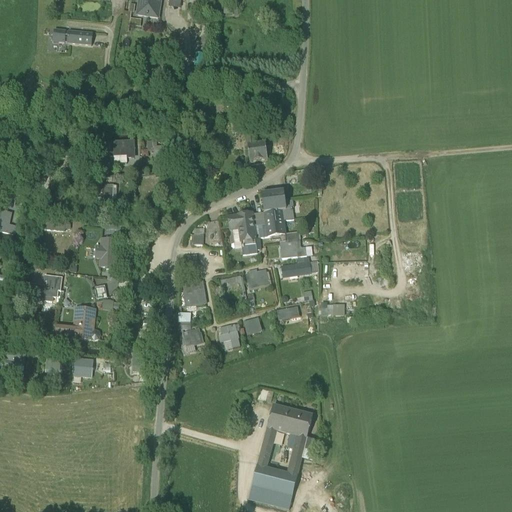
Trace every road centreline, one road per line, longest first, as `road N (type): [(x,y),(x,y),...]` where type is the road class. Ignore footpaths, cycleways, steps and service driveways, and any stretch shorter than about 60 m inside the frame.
road 1 (unclassified): [(155,511),(172,252),(191,221),(292,161),(304,0)]
road 2 (track): [(292,161),(511,147)]
